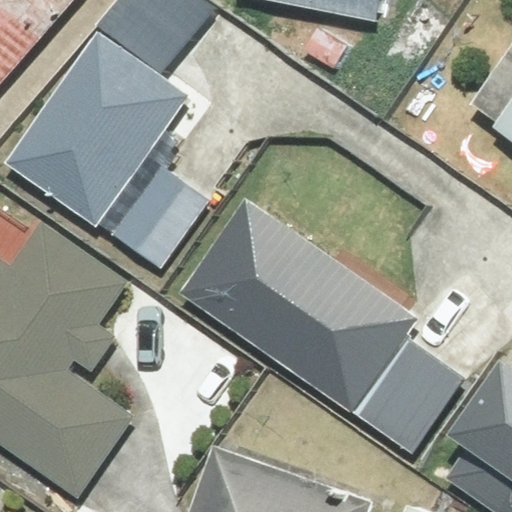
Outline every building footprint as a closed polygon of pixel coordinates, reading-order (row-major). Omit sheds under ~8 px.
[(0,0),(0,111),(109,0),(0,0)] [(272,0),(395,22),(399,0),(272,0)] [(203,101),(119,35),(15,166),(99,232),(203,101)] [(511,66),(482,106),(511,128),(511,66)] [(217,209),(170,173),(122,236),(169,271),(217,209)] [(425,317),(277,202),(204,296),(419,462),(482,380),(416,329),(425,317)] [(133,345),(110,328),(141,286),(52,219),(17,266),(0,253),(0,429),(94,499),(168,398),(120,362),(133,345)] [(466,449),(447,477),(497,511),(511,511),(511,367),(498,358),(445,435),(466,449)] [(229,444),(207,511),(393,511),(398,498),(229,444)] [(448,511),(417,501),(413,511),(448,511)]
